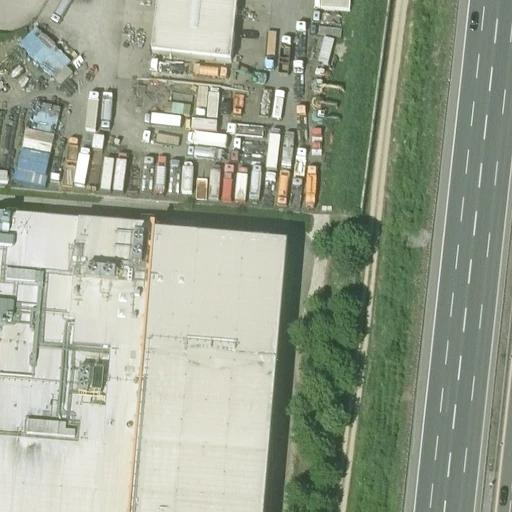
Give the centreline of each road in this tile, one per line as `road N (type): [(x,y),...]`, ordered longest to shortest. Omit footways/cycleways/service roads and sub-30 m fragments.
road 1 (track): [(340,511),(404,0)]
road 2 (motorway): [(507,0),(452,511)]
